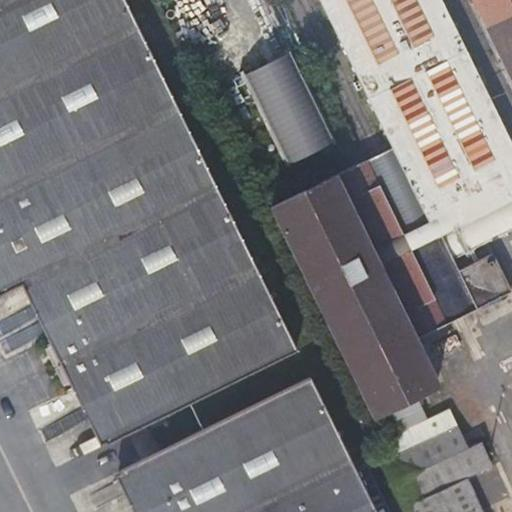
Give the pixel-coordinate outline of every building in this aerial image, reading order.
[(49,346),(65,379),(262,283),(122,0),(0,0),(0,293),(24,282),(54,344),(49,346)] [(343,170),(270,205),(372,415),(437,384),(414,337),(462,314),(511,290),(492,253),(458,270),(452,258),(511,228),(511,146),(440,0),(320,0),(392,146),(380,152),(361,161),(343,170)] [(511,0),(475,0),(511,75),(511,0)] [(281,165),(330,143),(289,50),(240,71),(281,165)] [(294,350),(262,283),(65,379),(67,381),(71,379),(103,443),(294,350)] [(374,511),(308,376),(116,470),(136,511),(374,511)] [(415,511),(481,511),(465,476),(490,464),(478,440),(466,446),(448,408),(377,443),(407,503),(410,501),(415,511)]
